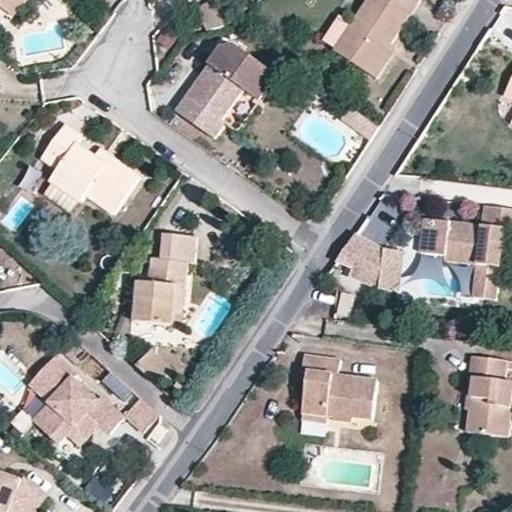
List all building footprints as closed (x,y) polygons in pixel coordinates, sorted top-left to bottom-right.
[(29,0),(11,0),(9,4),(19,14),(29,0)] [(374,70),(389,48),(419,4),(414,0),(368,0),(337,46),(374,70)] [(162,29),(154,43),(169,51),(176,37),(162,29)] [(261,102),(277,81),(226,45),(180,108),(217,135),(229,119),(225,116),(246,88),(261,102)] [(396,53),(389,48),(374,70),(381,75),(396,53)] [(362,127),(370,115),(358,107),(350,119),(362,127)] [(378,139),(386,127),(370,115),(362,127),(378,139)] [(139,176),(114,158),(108,166),(94,157),(76,143),(82,135),(65,123),(41,156),(58,167),(40,191),(72,214),(88,192),(114,211),(139,176)] [(108,166),(114,158),(101,148),(94,157),(108,166)] [(511,234),(511,207),(484,204),(481,228),(425,221),(421,250),(434,252),(447,253),(446,265),(477,269),(473,298),(501,302),(510,234),(511,234)] [(360,234),(342,262),(356,269),(352,277),(382,291),(389,248),(360,234)] [(140,325),(178,326),(180,287),(188,287),(189,271),(189,262),(196,262),(197,238),(164,236),(163,260),(153,260),(153,271),(152,286),(142,285),(140,325)] [(389,248),(382,291),(398,294),(405,250),(389,248)] [(433,263),(446,265),(447,253),(434,252),(433,263)] [(186,327),(188,287),(180,287),(178,326),(186,327)] [(335,305),(336,293),(327,292),(325,304),(335,305)] [(144,367),(166,387),(180,371),(158,351),(144,367)] [(472,351),(469,375),(478,377),(475,408),(473,428),(511,430),(511,379),(505,379),(508,354),(472,351)] [(342,409),(340,418),(340,425),(355,426),(357,419),(379,420),(382,380),(347,378),(349,357),(311,353),(308,372),(319,373),(314,416),(327,417),(327,408),(342,409)] [(56,358),(35,380),(58,400),(62,412),(44,431),(63,445),(68,439),(83,450),(102,429),(111,437),(127,419),(103,399),(100,403),(76,381),(79,377),(56,358)] [(478,377),(469,375),(466,406),(475,408),(478,377)] [(58,400),(35,380),(30,386),(51,406),(58,400)] [(58,400),(51,406),(36,425),(44,431),(62,412),(58,400)] [(151,408),(141,401),(127,419),(136,426),(151,408)] [(151,408),(136,426),(147,435),(161,417),(151,408)] [(327,417),(340,418),(342,409),(327,408),(327,417)] [(15,511),(17,507),(26,511),(36,511),(47,493),(20,479),(19,482),(5,475),(3,483),(0,481),(0,511),(15,511)]
